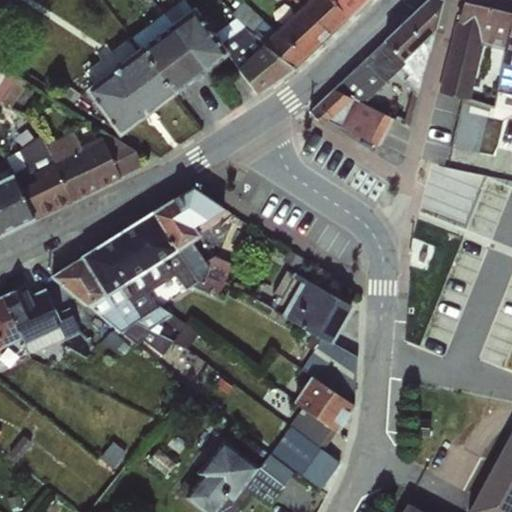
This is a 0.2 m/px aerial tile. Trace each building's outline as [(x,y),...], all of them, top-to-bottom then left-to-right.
[(300,0),(296,5),(288,14),(320,42),(346,17),(329,0),(300,0)] [(329,0),(346,17),(363,0),(329,0)] [(426,0),(384,41),(402,60),(434,30),(442,0),(426,0)] [(507,34),(511,16),(511,0),(462,0),(456,22),(439,92),(469,100),(483,45),(503,50),(507,34)] [(260,43),(273,29),(243,1),(229,13),(244,28),(260,43)] [(171,23),(137,48),(174,94),(227,54),(229,53),(222,43),(194,6),(191,8),(171,23)] [(273,29),(260,43),(293,67),(320,42),(288,14),(273,29)] [(244,28),(222,43),(229,53),(227,54),(236,68),(260,43),(244,28)] [(384,41),(363,60),(385,83),(401,68),(408,75),(402,80),(411,90),(417,96),(429,50),(434,30),(402,60),(384,41)] [(511,35),(507,34),(503,50),(495,92),(511,95),(511,35)] [(260,43),(236,68),(256,94),(293,67),(260,43)] [(174,94),(137,48),(92,82),(83,88),(119,135),(174,94)] [(363,60),(332,89),(352,98),(353,99),(364,103),(385,83),(363,60)] [(6,70),(0,79),(0,101),(3,97),(13,104),(26,82),(6,70)] [(352,98),(332,89),(309,112),(327,122),(352,98)] [(417,96),(411,90),(402,124),(408,128),(417,96)] [(352,98),(327,122),(339,127),(378,145),(392,118),(364,103),(353,99),(352,98)] [(511,107),(499,143),(511,147),(511,107)] [(465,108),(458,144),(484,150),(492,113),(465,108)] [(73,131),(44,145),(51,158),(80,145),(73,131)] [(51,158),(44,145),(41,134),(13,153),(31,183),(57,170),(51,158)] [(109,134),(100,136),(119,175),(141,165),(135,150),(109,134)] [(80,145),(51,158),(57,170),(71,198),(119,175),(100,136),(80,145)] [(20,188),(31,183),(2,138),(0,138),(0,152),(11,171),(12,173),(20,188)] [(31,183),(20,188),(33,217),(71,198),(57,170),(31,183)] [(20,188),(12,173),(0,178),(0,232),(33,217),(20,188)] [(195,187),(176,198),(191,219),(212,205),(195,187)] [(176,198),(153,212),(176,251),(177,250),(191,242),(201,235),(191,219),(176,198)] [(153,212),(120,233),(146,270),(163,259),(176,251),(153,212)] [(120,233),(81,257),(104,293),(106,296),(120,287),(146,270),(120,233)] [(191,242),(177,250),(202,282),(213,287),(220,290),(232,263),(214,255),(204,261),(191,242)] [(287,249),(281,259),(296,268),(302,258),(287,249)] [(176,251),(163,259),(174,276),(185,289),(190,296),(194,294),(207,300),(213,287),(202,282),(177,250),(176,251)] [(104,293),(81,257),(51,276),(86,305),(104,293)] [(146,270),(120,287),(142,318),(157,306),(147,292),(174,276),(163,259),(146,270)] [(280,297),(293,274),(286,270),(272,293),(280,297)] [(293,274),(280,297),(273,309),(273,310),(313,332),(331,342),(350,307),(294,271),(293,274)] [(26,283),(1,294),(21,338),(24,344),(58,328),(62,326),(56,313),(45,287),(31,293),(26,283)] [(104,293),(86,305),(120,333),(123,331),(134,323),(142,318),(120,287),(106,296),(104,293)] [(1,294),(0,294),(0,348),(21,338),(1,294)] [(69,307),(56,313),(62,326),(58,328),(63,338),(80,330),(69,307)] [(134,323),(123,331),(146,342),(163,351),(170,340),(157,334),(148,330),(134,323)] [(331,342),(313,332),(307,342),(315,347),(301,368),(310,375),(353,405),(356,356),(331,342)] [(217,345),(212,351),(220,357),(225,351),(217,345)] [(353,405),(310,375),(293,401),(302,407),(336,430),(353,405)] [(332,427),(302,407),(289,423),(309,439),(323,449),(332,427)] [(511,511),(511,428),(510,427),(464,511),(465,511),(425,511),(403,499),(395,511),(511,511)] [(24,436),(8,455),(16,462),(32,442),(24,436)] [(323,449),(309,439),(289,467),(319,491),(340,463),(323,449)] [(232,496),(255,466),(223,441),(201,471),(204,474),(186,495),(208,511),(211,511),(227,493),(232,496)] [(227,493),(211,511),(239,511),(253,494),(270,506),(284,485),(257,464),(255,466),(232,496),(227,493)] [(86,494),(76,506),(83,511),(85,511),(95,500),(86,494)] [(98,502),(93,508),(97,511),(98,511),(103,506),(98,502)]
